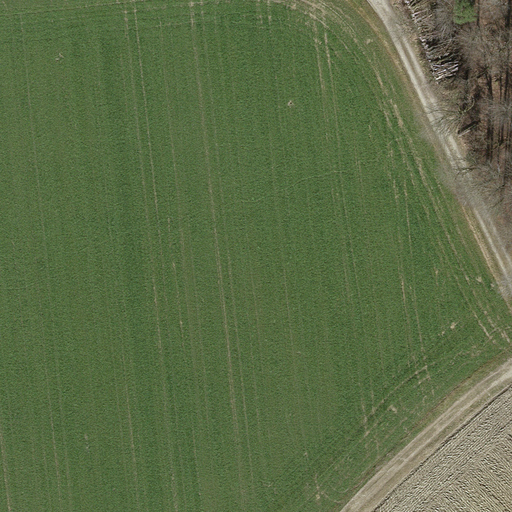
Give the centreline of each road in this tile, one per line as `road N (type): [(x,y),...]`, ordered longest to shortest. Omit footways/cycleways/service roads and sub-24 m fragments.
road 1 (track): [(363,0),(511,261)]
road 2 (track): [(369,511),(511,374)]
